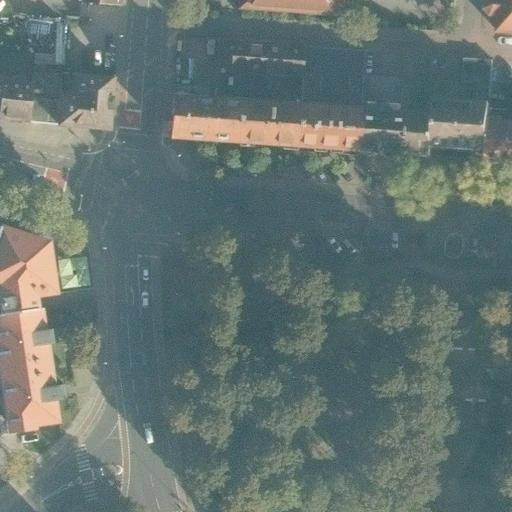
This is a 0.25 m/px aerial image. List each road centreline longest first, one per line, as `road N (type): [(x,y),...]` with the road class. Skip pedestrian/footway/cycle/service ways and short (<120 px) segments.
road 1 (residential): [(136,190),(511,219)]
road 2 (residential): [(148,23),(474,44)]
road 3 (tertiary): [(133,248),(133,334),(148,454)]
road 4 (tertiary): [(136,190),(148,23)]
road 5 (residential): [(0,160),(136,190)]
road 6 (residential): [(26,511),(72,478),(148,454)]
